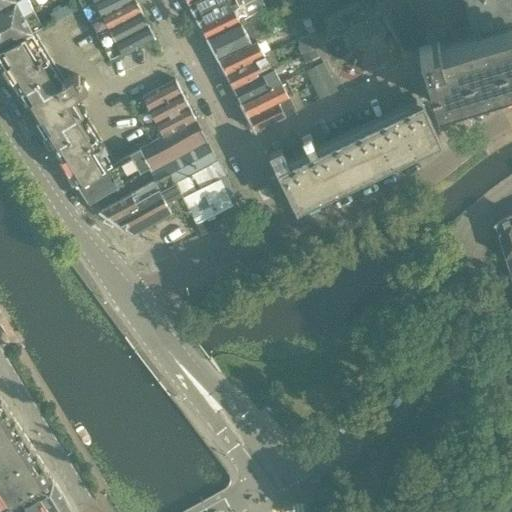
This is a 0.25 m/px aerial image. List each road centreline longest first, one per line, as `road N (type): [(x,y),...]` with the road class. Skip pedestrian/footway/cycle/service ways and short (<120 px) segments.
road 1 (residential): [(511,114),(429,177),(313,231),(278,235)]
road 2 (residential): [(268,481),(312,459),(384,403),(420,353),(443,300)]
road 3 (secondary): [(127,299),(58,207),(0,107)]
road 4 (secondary): [(268,481),(127,299)]
road 5 (residential): [(0,360),(84,511)]
road 6 (residential): [(244,148),(163,0)]
road 7 (residential): [(278,235),(243,243),(127,299)]
road 8 (residential): [(244,148),(395,83)]
road 9 (residential): [(443,300),(463,237),(511,192)]
